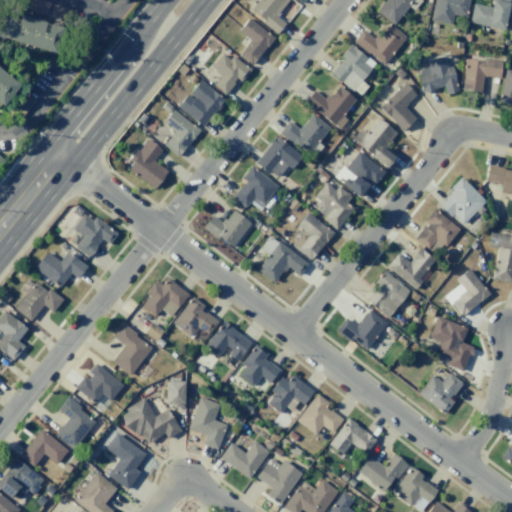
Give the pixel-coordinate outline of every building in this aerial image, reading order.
[(23,0),(21,6),(46,14),(49,3),(40,0),(23,0)] [(286,0),(256,0),(248,11),(276,33),(284,23),(275,16),(286,0)] [(384,0),(375,11),(394,26),(415,0),(384,0)] [(432,0),(428,21),(450,25),(452,15),(464,17),(467,0),(432,0)] [(471,3),(467,22),(502,30),(508,0),(490,0),(489,7),(471,3)] [(70,21),(73,10),(52,3),(48,14),(70,21)] [(0,27),(0,36),(52,55),(61,28),(19,13),(17,20),(4,15),(0,27)] [(236,30),(248,40),(237,54),(250,65),(272,38),(247,17),(236,30)] [(404,37),(387,23),(373,39),(361,30),(352,41),(382,65),(404,37)] [(328,75),(359,95),(366,85),(360,81),(373,62),(348,45),(328,75)] [(224,94),(236,79),(239,82),(248,70),(222,51),(209,68),(218,74),(211,84),(224,94)] [(457,91),(450,65),(445,66),(443,55),(426,59),(428,66),(416,69),(421,92),(442,87),(444,94),(457,91)] [(500,60),(462,59),(461,89),(481,90),(481,76),(499,77),(500,60)] [(19,84),(0,69),(0,104),(2,106),(19,84)] [(511,70),(503,69),(497,102),(511,104),(511,70)] [(223,100),(197,79),(176,106),(201,127),(223,100)] [(414,120),(403,105),(414,96),(405,84),(377,104),(398,132),(414,120)] [(354,99),(336,85),(324,100),(312,90),(303,102),(337,129),(345,120),(340,116),(354,99)] [(198,130),(171,109),(161,122),(173,131),(162,145),(177,156),(198,130)] [(306,155),(328,128),(311,113),(297,129),(287,121),(278,132),(306,155)] [(393,157),(382,149),(394,132),(376,118),(365,134),(358,129),(350,141),(386,167),(393,157)] [(275,178),(285,165),(289,169),(300,156),(275,135),(254,162),(275,178)] [(126,169),(151,189),(166,172),(152,160),(160,150),(145,138),(128,159),(132,163),(126,169)] [(357,196),(368,183),(372,186),(383,172),(355,151),(334,179),(357,196)] [(276,186),(250,165),(240,177),(244,180),(231,196),(244,207),(249,201),(258,209),(276,186)] [(498,193),(511,195),(511,170),(486,167),(484,182),(500,184),(498,193)] [(436,203),(459,226),(484,201),(460,178),(436,203)] [(313,197),(328,208),(321,219),(336,229),(351,207),(344,203),(349,195),(335,186),(333,189),(323,182),(313,197)] [(457,229),(432,208),(422,220),(426,223),(413,238),(426,249),(434,239),(443,247),(457,229)] [(201,227),(231,248),(249,223),(231,210),(221,223),(210,215),(201,227)] [(291,245),(309,260),(332,233),(306,212),(295,225),(302,231),(291,245)] [(94,217),(116,233),(108,244),(101,238),(96,245),(93,252),(87,257),(74,247),(82,236),(71,228),(82,214),(91,221),(94,217)] [(490,279),(511,282),(511,247),(511,241),(511,236),(488,232),(486,247),(495,248),(490,279)] [(272,283),(285,266),(297,275),(306,264),(269,235),(258,249),(265,255),(254,269),(272,283)] [(433,260),(418,248),(407,261),(396,252),(385,266),(411,287),(433,260)] [(69,273),(59,287),(33,268),(46,251),(58,261),(66,251),(86,266),(76,279),(69,273)] [(461,317),(488,293),(466,269),(454,279),(457,283),(442,296),(461,317)] [(388,317),(407,288),(381,270),(373,282),(375,284),(363,301),(388,317)] [(153,316),(159,308),(168,316),(186,294),(166,278),(160,285),(153,279),(143,293),(147,296),(139,305),(153,316)] [(30,320),(42,304),(51,311),(62,298),(48,287),(46,291),(34,281),(13,307),(30,320)] [(216,321),(200,309),(203,305),(191,296),(171,322),(189,336),(196,327),(206,335),(216,321)] [(0,349),(12,359),(23,345),(16,340),(26,328),(3,309),(0,312),(0,331),(2,333),(0,335),(0,349)] [(355,326),(343,318),(335,331),(365,351),(384,322),(366,310),(355,326)] [(465,327),(435,316),(427,337),(438,341),(434,354),(447,358),(445,365),(461,371),(470,346),(460,342),(465,327)] [(249,340),(219,322),(203,348),(220,358),(223,353),(236,361),(249,340)] [(149,344),(118,325),(111,338),(121,344),(109,363),(130,376),(149,344)] [(250,387),(259,376),(267,383),(278,370),(263,358),(265,355),(254,345),(238,364),(242,367),(235,375),(250,387)] [(72,388),(93,403),(99,394),(108,401),(121,384),(93,363),(85,374),(83,373),(72,388)] [(430,375),(415,393),(442,414),(451,402),(448,399),(461,383),(447,372),(439,382),(430,375)] [(301,404),(311,391),(290,375),(286,381),(279,376),(268,390),(272,393),(265,403),(278,413),(291,397),(301,404)] [(183,381),(165,381),(164,404),(182,404),(183,381)] [(331,433),(340,417),(324,408),(327,402),(312,393),(295,422),(315,434),(319,426),(331,433)] [(94,420),(64,397),(55,409),(66,418),(54,434),(72,448),(94,420)] [(224,424),(212,420),(217,404),(198,397),(186,429),(203,435),(200,444),(215,449),(224,424)] [(152,416),(142,398),(120,411),(140,446),(162,434),(165,439),(179,431),(165,408),(152,416)] [(365,453),(374,437),(343,418),(327,445),(341,454),(348,443),(365,453)] [(41,454),(54,464),(66,450),(39,428),(17,455),(31,466),(41,454)] [(103,449),(117,458),(105,475),(125,489),(138,471),(133,468),(143,453),(114,433),(103,449)] [(511,466),(511,438),(499,457),(511,466)] [(227,443),(217,460),(250,478),(266,449),(250,441),(245,452),(227,443)] [(405,463),(392,454),(382,467),(367,455),(355,472),(384,492),(405,463)] [(299,471),(281,461),(278,465),(267,457),(254,478),(269,487),(264,495),(279,504),(299,471)] [(18,485),(32,494),(42,477),(12,459),(0,478),(0,490),(11,497),(18,485)] [(392,492),(408,506),(417,495),(426,502),(436,490),(411,469),(392,492)] [(86,511),(110,511),(111,511),(102,503),(114,488),(94,471),(71,499),(86,511)] [(313,489),(300,481),(281,508),(287,511),(296,511),(298,510),(300,511),(321,511),(335,490),(319,479),(313,489)]
